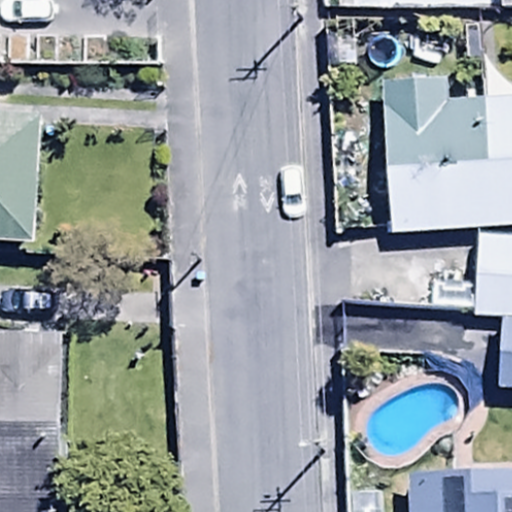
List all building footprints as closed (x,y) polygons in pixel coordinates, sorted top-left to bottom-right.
[(511,0),(502,0),(502,24),(511,24),(511,0)] [(386,100),(394,249),(511,242),(511,118),(453,121),(452,97),(386,100)] [(0,265),(39,267),(43,141),(0,139),(0,265)] [(505,332),(511,332),(511,253),(480,253),(475,332),(505,332)] [(67,511),(66,357),(0,357),(0,511),(67,511)] [(511,511),(511,492),(411,493),(410,511),(511,511)]
